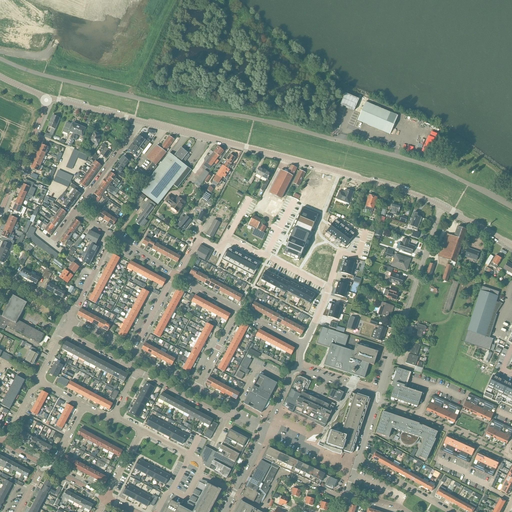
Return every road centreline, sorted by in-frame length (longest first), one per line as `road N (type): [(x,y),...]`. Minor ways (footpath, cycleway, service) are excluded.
road 1 (residential): [(511,208),(424,164),(0,59)]
road 2 (unclassified): [(441,206),(140,121)]
road 3 (unclassified): [(378,397),(441,206)]
road 4 (residential): [(175,275),(197,237),(219,249),(226,238),(328,287)]
road 5 (tertiary): [(0,211),(47,98)]
